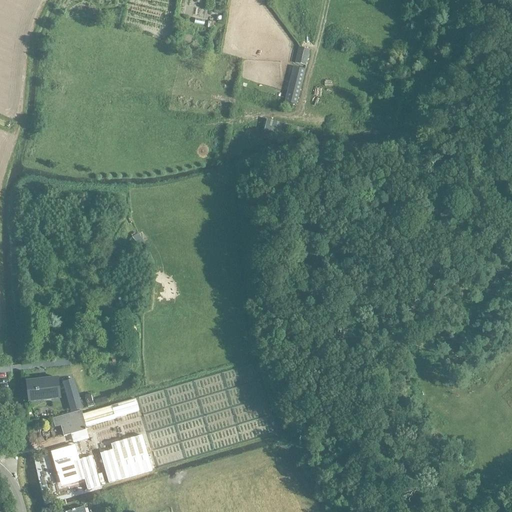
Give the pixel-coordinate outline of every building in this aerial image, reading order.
[(299,47),(295,63),(306,66),(310,50),(299,47)] [(293,67),(284,102),(297,105),(306,70),(293,67)] [(267,120),(264,131),(295,139),(300,140),(300,139),(305,140),(307,130),(267,120)] [(26,382),(29,402),(61,398),(58,378),(26,382)] [(73,411),(81,409),(73,380),(65,383),(73,411)] [(64,436),(71,434),(87,430),(86,425),(139,410),(136,399),(83,414),(82,410),(52,419),(54,425),(60,423),(64,436)] [(143,436),(111,445),(121,480),(153,471),(143,436)] [(70,447),(51,452),(58,476),(59,476),(61,481),(69,479),(70,484),(85,479),(88,490),(101,486),(92,457),(79,460),(75,445),(70,447)] [(109,446),(94,450),(104,485),(119,480),(109,446)] [(84,507),(67,511),(85,511),(85,509),(90,507),(89,503),(83,505),(84,507)]
